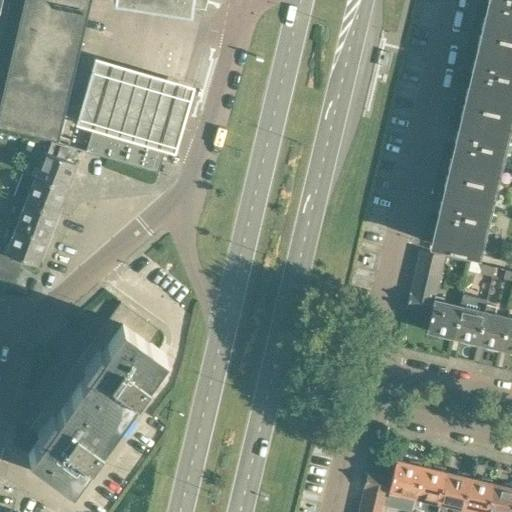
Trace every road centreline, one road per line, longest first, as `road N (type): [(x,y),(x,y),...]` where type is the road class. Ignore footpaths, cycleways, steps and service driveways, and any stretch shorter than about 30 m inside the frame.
road 1 (secondary): [(238,511),(366,0)]
road 2 (residential): [(368,360),(452,0)]
road 3 (secondary): [(300,0),(220,338)]
road 4 (residential): [(168,206),(44,317),(12,322)]
road 5 (residential): [(168,206),(194,182),(235,27)]
road 6 (secondary): [(220,338),(178,511)]
road 7 (residential): [(354,410),(511,445)]
road 8 (residential): [(511,397),(368,360)]
road 9 (residential): [(168,206),(220,338)]
